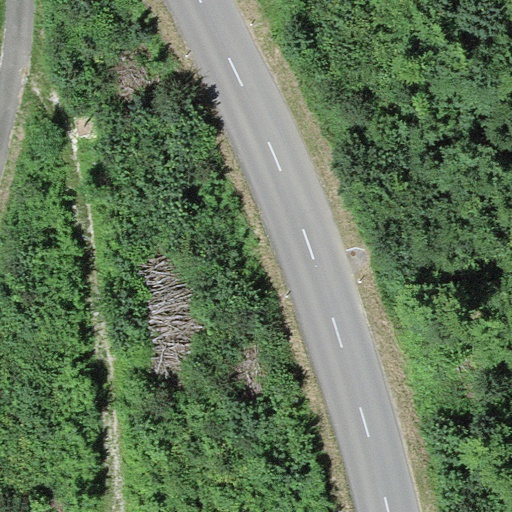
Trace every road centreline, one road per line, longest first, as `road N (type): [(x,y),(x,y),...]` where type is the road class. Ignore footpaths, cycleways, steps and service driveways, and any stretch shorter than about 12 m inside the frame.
road 1 (tertiary): [(201,0),(236,69),(342,348),(388,511)]
road 2 (residential): [(27,0),(21,85),(0,178)]
